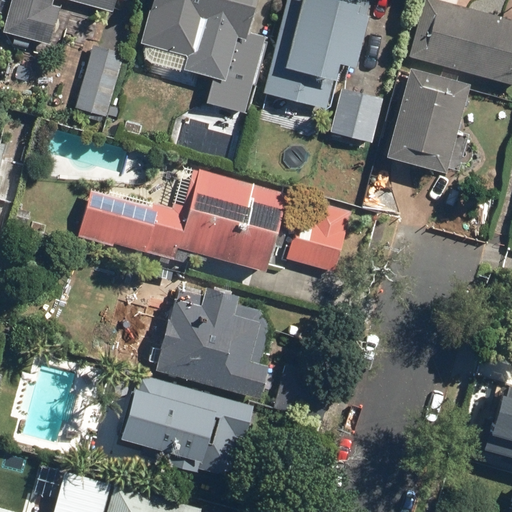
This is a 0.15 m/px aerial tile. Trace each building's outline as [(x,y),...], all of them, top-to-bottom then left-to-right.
[(120,0),(12,0),(6,28),(53,39),(62,0),(70,0),(118,11),(120,0)] [(258,0),(153,0),(143,43),(187,53),(186,70),(215,75),(208,97),(243,107),(263,43),(247,34),(258,0)] [(370,0),(286,0),(266,90),(333,106),(343,62),(356,65),(370,0)] [(511,17),(449,0),(429,0),(415,53),(511,79),(511,17)] [(121,53),(91,45),(78,103),(104,113),(121,53)] [(469,81),(412,64),(386,153),(446,169),(469,81)] [(379,99),(343,89),(332,129),(369,139),(379,99)] [(184,213),(95,190),(84,234),(178,258),(181,248),(272,271),(292,193),(201,170),(184,213)] [(348,210),(307,198),(290,255),(331,267),(348,210)] [(267,309),(179,286),(174,297),(145,289),(128,352),(266,388),(273,361),(255,356),(267,309)] [(249,399),(137,371),(120,439),(232,468),(249,399)] [(511,387),(504,385),(485,453),(511,460),(511,387)] [(196,511),(199,503),(63,469),(52,511),(196,511)]
